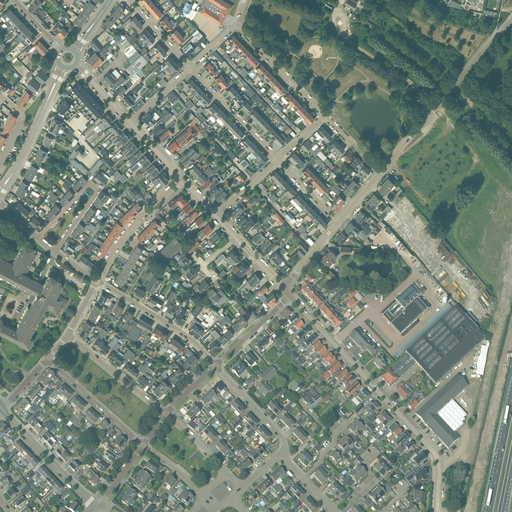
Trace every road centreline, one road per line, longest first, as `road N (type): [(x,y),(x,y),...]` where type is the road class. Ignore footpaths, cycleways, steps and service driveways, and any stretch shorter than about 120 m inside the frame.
road 1 (tertiary): [(437,504),(439,467),(431,449),(289,295)]
road 2 (unclassified): [(379,173),(511,18)]
road 3 (residential): [(55,252),(96,192),(91,185),(38,239)]
road 4 (residential): [(97,280),(184,333),(215,365)]
road 5 (unclassified): [(93,507),(2,410)]
road 6 (residential): [(181,179),(125,233),(97,280)]
road 7 (residential): [(143,444),(47,358)]
road 8 (residential): [(325,116),(235,24)]
road 9 (residential): [(166,414),(67,335)]
road 10 (residential): [(189,68),(277,159)]
road 11 (motorway): [(511,394),(488,511)]
